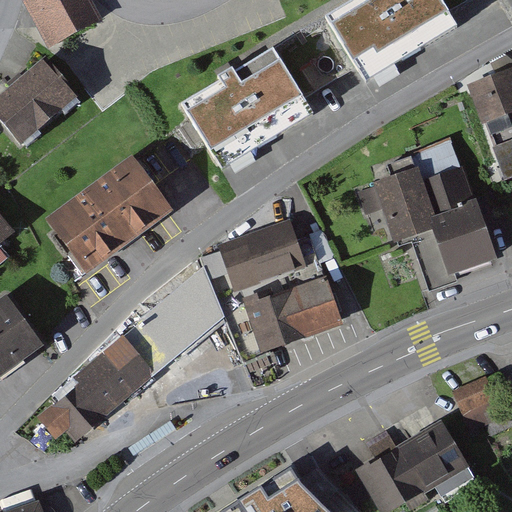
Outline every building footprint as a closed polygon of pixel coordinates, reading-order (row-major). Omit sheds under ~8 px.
[(90,0),(31,0),(28,2),(57,57),(107,31),(90,0)] [(359,0),(325,20),(366,91),(465,34),(445,0),(359,0)] [(184,105),(231,177),(319,120),(272,48),(184,105)] [(0,98),(0,120),(19,146),(76,103),(47,64),(0,98)] [(511,72),(469,88),(483,127),(511,116),(511,72)] [(511,143),(493,151),(506,183),(511,180),(511,143)] [(131,160),(45,222),(84,275),(170,213),(131,160)] [(423,188),(417,171),(375,186),(395,245),(432,232),(448,278),(496,261),(477,204),(468,207),(457,176),(423,188)] [(0,245),(11,236),(0,221),(0,245)] [(289,223),(220,248),(239,298),(308,272),(289,223)] [(204,272),(52,398),(57,404),(40,418),(59,441),(66,435),(75,445),(224,321),(204,272)] [(324,282),(245,306),(262,358),(340,333),(324,282)] [(0,305),(0,378),(45,347),(11,298),(0,305)] [(483,382),(453,398),(467,424),(496,408),(483,382)] [(169,422),(128,449),(134,457),(174,431),(169,422)] [(442,423),(354,469),(376,511),(384,511),(467,469),(442,423)] [(319,511),(287,480),(236,511),(319,511)] [(9,511),(39,511),(28,497),(9,511)]
